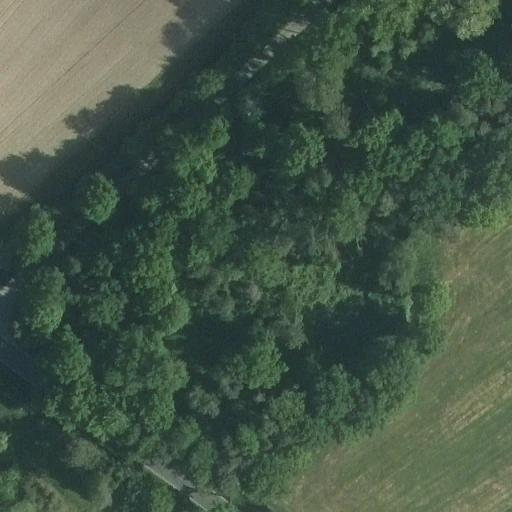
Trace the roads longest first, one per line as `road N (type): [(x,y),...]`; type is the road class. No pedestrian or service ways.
road 1 (unclassified): [(327,0),(0,296)]
road 2 (secondary): [(227,511),(0,346)]
